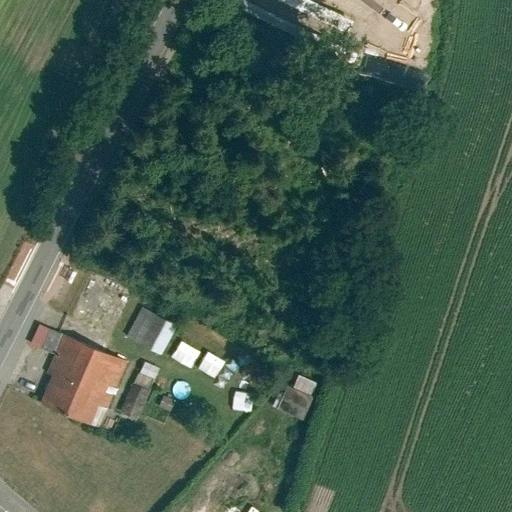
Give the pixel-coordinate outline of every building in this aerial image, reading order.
[(346,36),(352,21),(300,0),(286,0),(284,7),(307,17),(304,23),(313,27),(312,30),(329,37),(332,30),(346,36)] [(140,309),(125,340),(161,358),(177,327),(140,309)] [(45,323),(36,344),(61,355),(70,334),(45,323)] [(132,361),(70,334),(61,355),(41,400),(103,427),(132,361)] [(188,370),(197,352),(180,342),(170,360),(188,370)] [(275,411),(301,422),(317,385),(297,377),(292,390),(285,387),(275,411)] [(136,389),(130,420),(142,422),(148,392),(136,389)]
